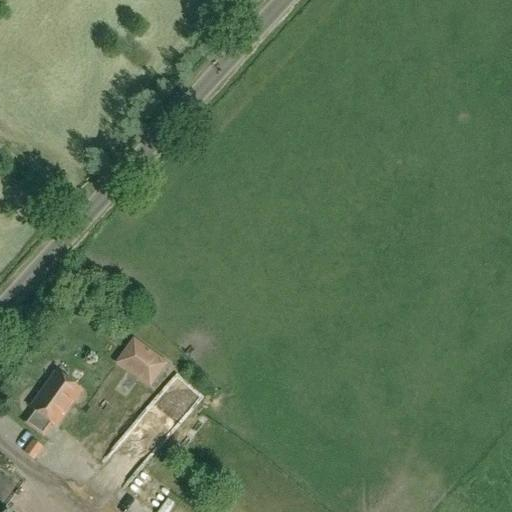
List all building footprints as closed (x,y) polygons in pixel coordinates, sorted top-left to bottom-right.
[(134,338),(116,365),(151,390),(170,364),(134,338)] [(30,411),(31,412),(55,429),(80,394),(55,376),(30,411)] [(131,432),(111,452),(118,459),(138,438),(131,432)] [(118,460),(125,467),(146,447),(139,440),(118,460)] [(22,453),(33,461),(42,449),(31,441),(22,453)] [(75,481),(93,468),(81,452),(64,465),(75,481)] [(169,510),(171,511),(187,511),(201,496),(188,486),(169,510)] [(198,499),(189,511),(206,511),(210,506),(198,499)] [(16,511),(9,501),(0,506),(0,511),(16,511)]
